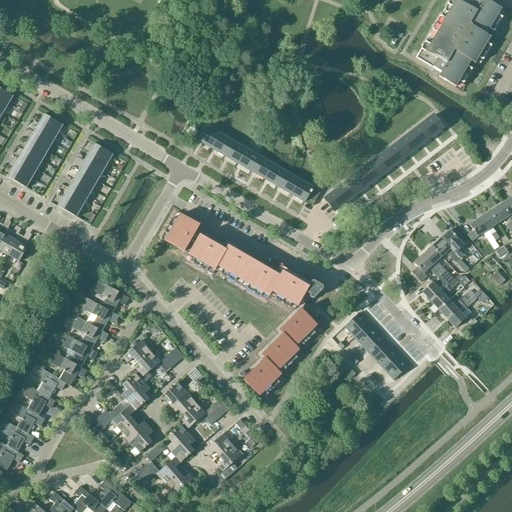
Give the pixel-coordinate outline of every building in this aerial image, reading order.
[(450,0),(447,5),(452,8),(445,20),(440,17),(437,22),(435,26),(432,32),(437,35),(430,47),(425,44),(422,48),(419,54),(416,59),(441,74),(438,78),(456,89),(459,83),(463,85),(472,71),(467,69),(471,63),(475,65),(479,59),(483,61),(491,47),(487,44),(491,38),(487,36),(490,30),(494,33),(497,28),(498,26),(502,18),(498,16),(502,10),(484,0),(484,1),(482,0),(450,0)] [(0,102),(8,107),(14,97),(0,89),(0,102)] [(0,113),(3,116),(8,107),(0,102),(0,113)] [(58,136),(64,126),(45,115),(39,125),(58,136)] [(433,136),(434,135),(443,128),(434,116),(423,124),(433,136)] [(421,145),(433,136),(423,124),(411,133),(421,145)] [(53,145),(58,136),(39,125),(34,134),(53,145)] [(215,151),(223,137),(207,128),(199,141),(215,151)] [(408,155),(421,145),(411,133),(399,143),(408,155)] [(47,154),(53,145),(34,134),(29,143),(47,154)] [(228,158),(236,144),(223,137),(215,151),(228,158)] [(66,141),(63,146),(69,149),(72,144),(66,141)] [(42,163),(47,154),(29,143),(23,151),(42,163)] [(396,164),(408,155),(399,143),(387,152),(396,164)] [(108,166),(114,156),(95,144),(89,154),(108,166)] [(241,166),(249,152),(236,144),(228,158),(241,166)] [(37,171),(42,163),(23,151),(18,160),(37,171)] [(255,174),(263,160),(249,152),(241,166),(255,174)] [(384,174),(396,164),(387,152),(375,161),(384,174)] [(103,175),(108,166),(89,154),(84,163),(103,175)] [(32,180),(37,171),(18,160),(13,169),(32,180)] [(268,181),(276,168),(263,160),(255,174),(268,181)] [(372,183),(384,174),(375,161),(363,170),(372,183)] [(98,183),(103,175),(84,163),(78,172),(98,183)] [(281,189),(289,175),(276,168),(268,181),(281,189)] [(27,189),(32,180),(13,169),(8,178),(27,189)] [(360,192),(372,183),(363,170),(351,180),(360,192)] [(93,192),(98,183),(78,172),(73,181),(93,192)] [(294,197),(302,183),(289,175),(281,189),(294,197)] [(348,202),(360,192),(351,180),(339,189),(348,202)] [(87,201),(93,192),(73,181),(68,189),(87,201)] [(305,203),(307,199),(313,189),(302,183),(294,197),(305,203)] [(82,210),(87,201),(68,189),(63,198),(82,210)] [(313,189),(307,199),(315,203),(320,194),(313,189)] [(334,212),(348,202),(339,189),(325,200),(334,212)] [(77,218),(82,210),(63,198),(58,207),(77,218)] [(511,201),(510,199),(500,206),(508,217),(511,223),(511,201)] [(498,224),(508,217),(500,206),(490,212),(498,224)] [(492,228),(498,224),(490,212),(480,219),(488,230),(495,241),(500,239),(492,228)] [(200,227),(189,220),(180,215),(177,221),(173,219),(164,234),(168,236),(165,242),(194,259),(192,263),(207,272),(209,268),(215,271),(218,267),(223,270),(220,274),(235,283),(238,279),(249,285),(246,289),(261,298),(264,294),(270,297),(272,293),(277,296),(275,300),(290,309),(292,305),(298,308),(306,294),(310,296),(310,297),(310,298),(310,299),(311,299),(312,300),(313,300),(314,300),(315,299),(323,291),(323,290),(324,290),(324,289),(323,289),(323,288),(323,287),(313,282),(315,280),(314,278),(312,278),(310,278),(309,279),(307,282),(280,266),(279,269),(226,240),(224,244),(199,229),(200,227)] [(474,231),(468,236),(473,241),(478,237),(483,234),(490,245),(494,251),(498,248),(495,242),(495,241),(488,230),(480,219),(470,226),(474,231)] [(17,242),(15,241),(8,237),(12,231),(8,229),(5,235),(7,236),(0,246),(0,251),(8,256),(17,242)] [(465,246),(459,241),(450,230),(441,239),(459,259),(461,261),(466,257),(460,251),(465,246)] [(17,242),(8,256),(19,263),(27,248),(19,243),(22,237),(18,235),(15,241),(17,242)] [(459,259),(441,239),(432,247),(442,257),(445,254),(454,263),(459,259)] [(437,262),(442,257),(432,247),(423,255),(442,275),(446,271),(437,262)] [(502,247),(495,252),(499,258),(506,253),(502,247)] [(438,279),(442,275),(423,255),(414,264),(418,268),(412,274),(421,283),(427,277),(424,274),(429,269),(438,279)] [(454,280),(446,271),(442,275),(438,279),(442,284),(437,288),(433,283),(422,293),(431,302),(454,280)] [(506,281),(497,272),(491,278),(500,287),(506,281)] [(472,288),(479,281),(473,274),(466,281),(472,288)] [(454,280),(431,302),(439,311),(449,301),(449,300),(449,299),(449,298),(449,297),(449,296),(448,296),(448,295),(448,294),(459,283),(455,279),(454,280)] [(112,314),(113,314),(119,303),(125,306),(129,299),(99,282),(94,292),(106,299),(101,308),(112,314)] [(477,299),(479,296),(483,293),(479,289),(473,294),(477,299)] [(449,301),(439,311),(447,319),(447,320),(472,296),(469,292),(456,303),(455,302),(453,301),(450,302),(449,301)] [(472,296),(447,320),(456,329),(466,319),(465,318),(471,313),(467,309),(476,301),(472,296)] [(483,302),(489,308),(495,302),(490,296),(483,302)] [(119,317),(113,314),(112,314),(101,308),(84,298),(83,301),(87,303),(83,310),(92,315),(87,323),(91,326),(102,333),(109,321),(115,325),(119,317)] [(317,326),(310,320),(301,310),(279,332),(283,335),(261,357),(265,360),(243,381),(259,397),(264,392),(267,396),(280,384),(276,380),(281,375),(278,372),(282,368),(285,371),(298,359),(294,355),(299,351),(296,347),(300,343),(303,346),(315,335),(312,331),(317,326)] [(343,331),(353,341),(368,327),(367,325),(358,317),(343,331)] [(91,326),(87,323),(78,319),(73,328),(85,336),(80,344),(92,350),(98,340),(104,343),(108,336),(102,333),(91,326)] [(368,327),(353,341),(362,350),(377,336),(368,327)] [(80,344),(68,336),(62,347),(74,354),(70,362),(81,368),(87,358),(93,361),(98,354),(92,350),(80,344)] [(377,336),(362,350),(372,359),(386,345),(377,336)] [(137,365),(150,353),(146,348),(147,347),(142,342),(137,346),(133,350),(122,359),(127,364),(132,360),(137,365)] [(372,359),(371,359),(382,369),(396,355),(386,345),(372,359)] [(171,354),(179,363),(184,358),(176,350),(171,354)] [(141,379),(160,362),(156,357),(154,358),(150,353),(137,365),(141,369),(136,374),(141,379)] [(70,362),(57,354),(51,365),(64,372),(60,380),(66,384),(70,387),(77,376),(83,379),(87,372),(81,368),(70,362)] [(174,366),(179,363),(171,354),(167,358),(174,366)] [(396,355),(382,369),(394,381),(408,368),(396,355)] [(170,370),(174,366),(167,358),(162,361),(170,370)] [(165,374),(170,370),(162,361),(158,365),(165,374)] [(60,380),(36,366),(30,377),(43,384),(38,392),(49,399),(49,398),(55,388),(62,391),(66,384),(60,380)] [(202,366),(195,373),(202,380),(209,373),(202,366)] [(350,380),(356,375),(350,368),(344,374),(350,380)] [(362,369),(355,373),(358,378),(365,374),(362,369)] [(146,384),(141,379),(136,374),(121,386),(126,391),(121,396),(125,401),(146,384)] [(168,411),(188,393),(183,388),(182,389),(177,383),(164,395),(169,400),(163,405),(168,411)] [(146,384),(125,401),(128,404),(123,408),(120,405),(109,415),(114,421),(130,407),(130,406),(135,412),(149,400),(145,394),(150,389),(146,384)] [(38,392),(30,388),(25,385),(20,395),(32,402),(28,410),(27,410),(39,417),(39,416),(45,406),(51,409),(55,402),(49,398),(49,399),(38,392)] [(113,385),(109,393),(116,398),(121,390),(113,385)] [(397,385),(391,393),(396,397),(402,389),(397,385)] [(183,416),(196,404),(192,399),(193,398),(188,393),(168,411),(173,416),(178,411),(183,416)] [(222,401),(217,405),(225,414),(229,410),(222,401)] [(27,410),(28,410),(15,403),(9,412),(22,419),(17,428),(28,435),(34,424),(41,427),(45,420),(39,416),(39,417),(27,410)] [(186,431),(187,431),(204,416),(207,414),(202,408),(201,409),(196,404),(183,416),(187,421),(182,425),(186,431)] [(217,405),(213,409),(220,418),(225,414),(217,405)] [(129,417),(135,412),(130,406),(130,407),(111,423),(115,428),(116,427),(121,433),(134,422),(129,417)] [(216,422),(220,418),(213,409),(208,413),(216,422)] [(101,416),(109,425),(114,421),(109,415),(106,412),(101,416)] [(207,414),(204,416),(211,426),(216,422),(208,413),(207,414)] [(105,429),(109,425),(101,416),(97,420),(105,429)] [(101,432),(105,429),(97,420),(92,424),(100,433),(101,432)] [(17,428),(4,421),(0,427),(0,431),(11,438),(6,446),(6,447),(17,453),(18,453),(24,442),(30,446),(34,438),(28,435),(17,428)] [(128,445),(148,427),(144,422),(138,427),(134,422),(121,433),(125,438),(124,439),(128,445)] [(241,423),(240,422),(236,426),(241,432),(246,428),(241,423)] [(96,437),(100,433),(92,424),(88,428),(96,437)] [(191,436),(187,431),(186,431),(182,425),(167,438),(172,443),(166,448),(171,454),(191,436)] [(152,443),(148,438),(153,433),(148,427),(128,445),(133,450),(135,449),(140,454),(152,443)] [(96,437),(104,446),(109,442),(101,432),(100,433),(96,437)] [(219,458),(232,446),(228,441),(229,440),(224,434),(204,452),(209,457),(214,452),(219,458)] [(176,458),(181,463),(194,451),(190,447),(196,441),(191,436),(171,454),(175,458),(176,458)] [(253,445),(258,441),(253,436),(249,440),(253,445)] [(6,446),(0,442),(0,456),(0,467),(7,471),(13,461),(19,464),(24,456),(18,453),(17,453),(6,447),(6,446)] [(222,473),(242,456),(237,450),(236,451),(232,446),(219,458),(223,462),(218,467),(218,468),(222,473)] [(152,452),(146,457),(147,457),(151,463),(157,458),(152,452)] [(119,453),(114,457),(120,464),(125,459),(119,453)] [(175,469),(181,463),(176,458),(175,458),(156,475),(161,481),(163,480),(167,485),(180,473),(175,469)] [(151,463),(147,467),(155,476),(159,472),(151,463)] [(150,480),(155,476),(147,467),(142,471),(150,480)] [(146,484),(150,480),(142,471),(138,475),(146,484)] [(180,473),(167,485),(171,490),(170,492),(175,497),(195,479),(190,473),(184,478),(180,473)] [(141,488),(146,484),(138,475),(133,479),(141,488)] [(86,491),(90,486),(82,480),(78,484),(86,491)] [(106,510),(113,502),(124,511),(131,503),(105,481),(99,487),(105,492),(96,501),(96,502),(106,510)] [(72,507),(71,508),(75,511),(104,511),(106,510),(96,502),(96,501),(80,487),(74,494),(79,498),(72,507)] [(75,511),(71,508),(72,507),(55,493),(50,500),(55,504),(48,511),(75,511)] [(44,511),(30,500),(25,507),(30,511),(28,511),(44,511)]
